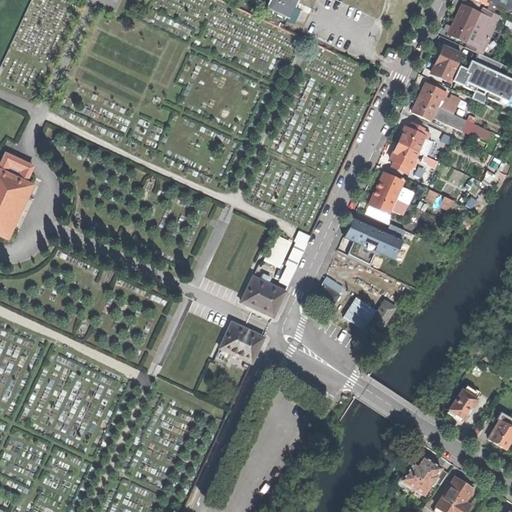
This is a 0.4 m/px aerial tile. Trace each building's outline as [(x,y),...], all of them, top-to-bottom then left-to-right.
[(271,0),(268,8),(289,17),(294,5),(296,0),(271,0)] [(511,0),(506,0),(501,12),(510,16),(511,9),(511,0)] [(455,19),(447,34),(469,45),(467,48),(481,55),(500,16),(485,10),(483,15),(461,5),(455,19)] [(437,59),(455,67),(460,55),(463,57),(465,54),(461,53),(461,52),(443,44),(440,51),(437,59)] [(468,73),(455,67),(437,59),(434,63),(430,74),(451,84),(455,76),(451,74),(453,70),(458,72),(455,78),(464,82),(468,73)] [(466,88),(472,91),(475,83),(469,80),(466,88)] [(437,106),(446,111),(453,114),(456,106),(448,103),(444,100),(447,93),(425,83),(418,98),(437,106)] [(463,95),(474,100),(477,94),(465,89),(463,95)] [(452,96),(448,103),(456,106),(460,99),(452,96)] [(431,118),(437,106),(418,98),(416,102),(411,113),(430,121),(431,118)] [(441,122),(446,111),(437,106),(431,118),(441,122)] [(466,120),(453,114),(446,111),(441,122),(461,131),(466,120)] [(412,124),(409,130),(404,127),(401,136),(397,143),(417,152),(424,136),(423,136),(424,132),(421,131),(422,129),(412,124)] [(413,168),(416,163),(412,161),(417,152),(397,143),(394,150),(390,159),(394,161),(392,167),(402,172),(406,174),(408,171),(407,170),(408,167),(409,168),(410,167),(413,168)] [(0,236),(7,239),(32,185),(25,182),(32,166),(5,154),(0,164),(0,236)] [(431,158),(423,155),(420,162),(428,165),(431,158)] [(383,174),(402,182),(404,177),(385,169),(383,174)] [(380,181),(376,189),(394,197),(397,190),(398,190),(402,182),(383,174),(380,181)] [(394,197),(376,189),(374,193),(369,205),(388,213),(391,206),(390,205),(394,197)] [(426,198),(448,208),(452,199),(430,189),(426,198)] [(369,205),(366,212),(384,220),(388,213),(369,205)] [(405,239),(408,230),(390,224),(388,229),(357,219),(351,239),(356,241),(352,254),(369,260),(371,251),(401,261),(408,240),(405,239)] [(281,281),(289,286),(313,236),(301,231),(296,241),(298,242),(287,264),(289,265),(281,281)] [(265,260),(278,266),(289,242),(276,237),(265,260)] [(273,317),(285,292),(254,277),(242,302),(273,317)] [(325,286),(338,295),(343,287),(328,277),(323,285),(325,286)] [(316,299),(331,309),(339,296),(338,295),(325,286),(316,299)] [(344,317),(362,329),(366,323),(368,324),(377,311),(357,297),(344,317)] [(372,322),(382,329),(396,308),(386,301),(372,322)] [(236,356),(252,363),(264,337),(231,323),(220,349),(236,356)] [(454,414),(463,420),(476,399),(473,397),(476,393),(465,386),(462,391),(459,389),(446,409),(447,410),(445,412),(448,414),(453,417),(454,414)] [(495,444),(505,450),(511,437),(511,428),(498,420),(487,439),(495,444)] [(430,486),(432,487),(435,482),(440,485),(447,473),(431,463),(421,456),(416,465),(413,463),(401,481),(423,496),(430,486)] [(466,511),(470,506),(465,502),(473,490),(463,484),(455,478),(433,511),(466,511)]
